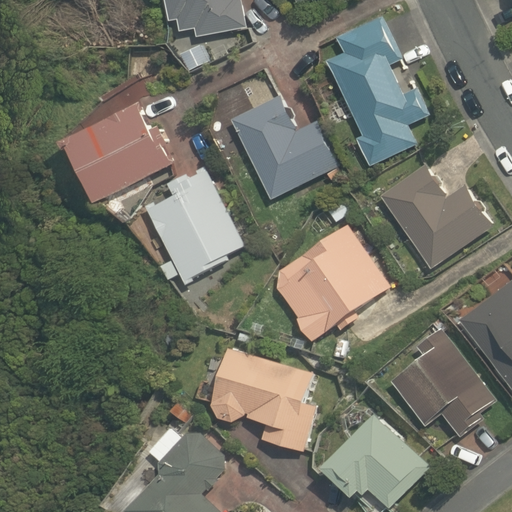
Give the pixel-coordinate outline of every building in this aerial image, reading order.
[(173,0),(176,17),(184,16),(186,29),(201,27),(203,36),(253,27),(247,0),(173,0)] [(410,58),(390,15),(345,36),(352,50),(335,58),(370,135),(363,137),(376,166),(424,144),(414,124),(437,115),(424,86),(412,92),(399,63),(410,58)] [(288,94),(239,118),(278,199),(347,165),(324,120),(307,129),(288,94)] [(145,103),(75,138),(105,198),(179,162),(171,146),(176,144),(166,125),(158,129),(145,103)] [(162,201),(154,205),(193,284),(202,279),(200,276),(236,258),(234,254),(253,245),(212,164),(203,169),(204,172),(197,176),(195,172),(175,182),(181,194),(163,203),(162,201)] [(433,164),(389,194),(439,266),(501,224),(473,183),(453,196),(452,195),(454,194),(433,164)] [(399,286),(355,223),(289,269),(287,287),(306,316),(305,317),(321,340),(399,286)] [(511,284),(467,318),(511,377),(511,284)] [(450,413),(466,435),(490,417),(487,413),(506,399),(450,326),(424,346),(430,355),(398,379),(434,425),(450,413)] [(256,412),(255,416),(273,421),(267,439),(312,452),(326,404),(314,401),(323,371),(236,346),(219,404),(226,417),(240,421),(253,414),(254,411),(256,412)] [(401,507),(441,465),(388,412),(335,465),(364,495),(371,488),(377,493),(381,487),(401,507)] [(167,473),(132,509),(135,511),(228,511),(208,492),(214,486),(216,488),(224,479),(223,478),(233,467),(232,454),(208,431),(195,431),(167,461),(167,473)]
